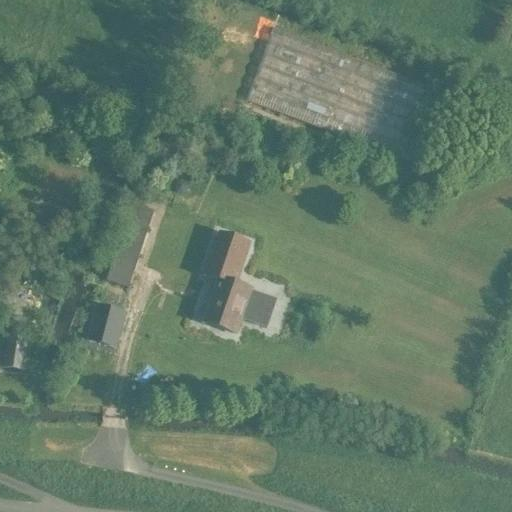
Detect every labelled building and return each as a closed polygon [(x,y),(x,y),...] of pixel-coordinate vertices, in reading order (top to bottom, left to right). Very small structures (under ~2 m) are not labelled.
[(244,102),(414,164),(441,91),(271,28),(244,102)] [(0,151),(0,187),(12,156),(0,151)] [(219,279),(205,322),(235,333),(240,318),(267,326),(276,300),(253,292),(254,290),(235,283),(249,243),(220,233),(206,275),(219,279)] [(98,306),(89,340),(115,346),(124,312),(98,306)] [(13,314),(10,334),(26,336),(29,317),(13,314)] [(4,365),(24,368),(28,336),(26,336),(10,334),(8,334),(4,365)]
